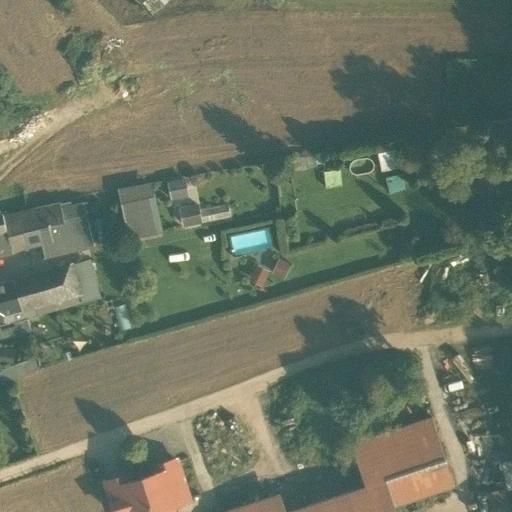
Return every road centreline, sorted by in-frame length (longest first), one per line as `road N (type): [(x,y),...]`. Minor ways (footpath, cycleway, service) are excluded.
road 1 (unclassified): [(511,333),(417,332),(0,477)]
road 2 (track): [(417,332),(462,462)]
